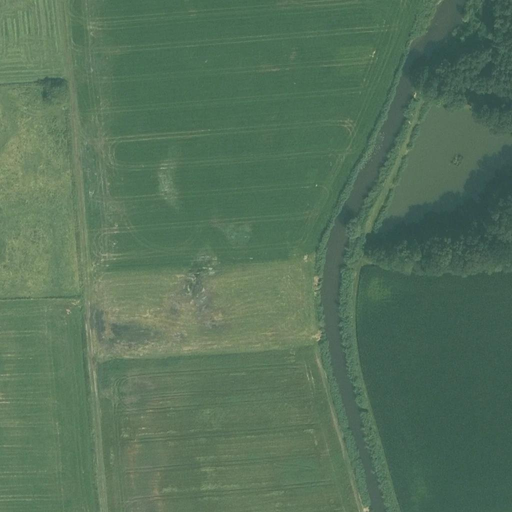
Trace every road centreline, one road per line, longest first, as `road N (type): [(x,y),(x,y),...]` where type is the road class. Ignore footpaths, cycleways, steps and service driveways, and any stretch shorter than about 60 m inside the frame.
road 1 (track): [(110,511),(70,0)]
road 2 (track): [(511,221),(410,238),(369,236),(353,259),(348,313),(400,511)]
road 3 (track): [(511,248),(353,259)]
